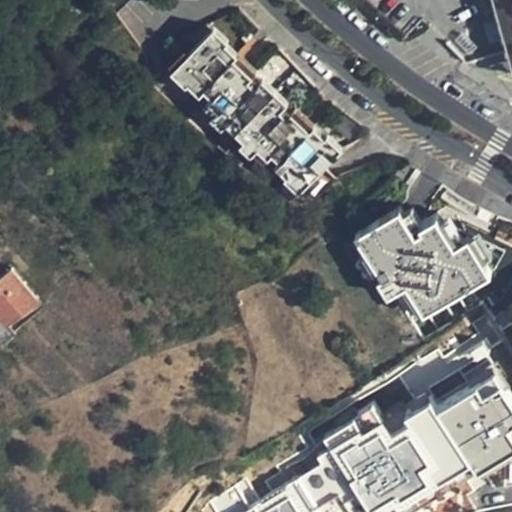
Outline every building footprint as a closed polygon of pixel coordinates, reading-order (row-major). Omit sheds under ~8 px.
[(511,0),(495,0),(501,19),(504,30),(511,20),(511,0)] [(285,174),(283,176),(298,190),(301,188),(324,163),(342,145),(327,131),(323,134),(315,127),(318,123),(298,104),(293,109),(286,103),(289,101),(264,77),(262,80),(256,75),(260,71),(242,53),(237,58),(225,48),(228,45),(210,28),(169,73),(181,85),(184,83),(196,93),(201,88),(210,95),(205,101),(215,111),(213,113),(252,149),(256,146),(265,155),(270,151),(278,158),(273,162),(285,174)] [(338,177),(324,163),(301,188),(315,200),(338,177)] [(287,202),(298,190),(283,176),(272,188),(287,202)] [(397,205),(353,231),(378,274),(375,276),(385,293),(404,282),(420,310),(488,270),(465,231),(450,240),(433,212),(416,222),(418,225),(412,229),(397,205)] [(12,265),(0,275),(0,314),(8,324),(38,296),(12,265)] [(314,511),(293,478),(238,511),(314,511)]
